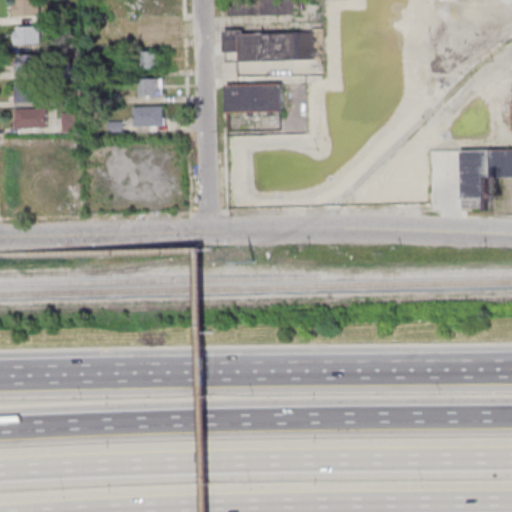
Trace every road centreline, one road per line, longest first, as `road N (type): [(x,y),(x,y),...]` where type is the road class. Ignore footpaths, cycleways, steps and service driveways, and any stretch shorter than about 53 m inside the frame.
road 1 (motorway): [(511,415),(0,428)]
road 2 (motorway): [(0,467),(511,458)]
road 3 (motorway): [(511,373),(0,377)]
road 4 (tertiary): [(511,236),(0,236)]
road 5 (motorway): [(183,506),(511,500)]
road 6 (residential): [(206,232),(198,0)]
road 7 (motorway): [(39,511),(183,506)]
